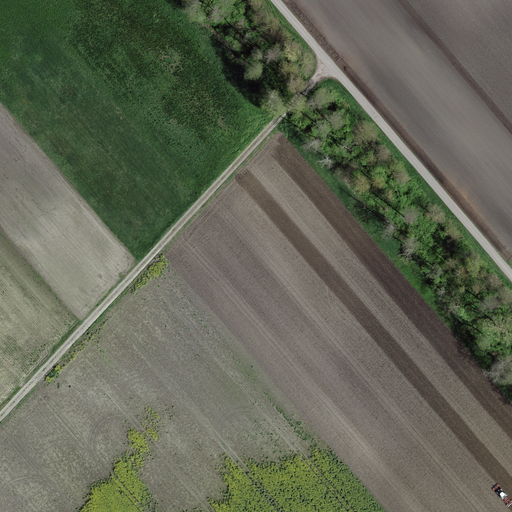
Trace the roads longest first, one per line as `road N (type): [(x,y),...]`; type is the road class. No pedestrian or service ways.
road 1 (track): [(0,411),(332,69)]
road 2 (track): [(511,279),(274,0)]
